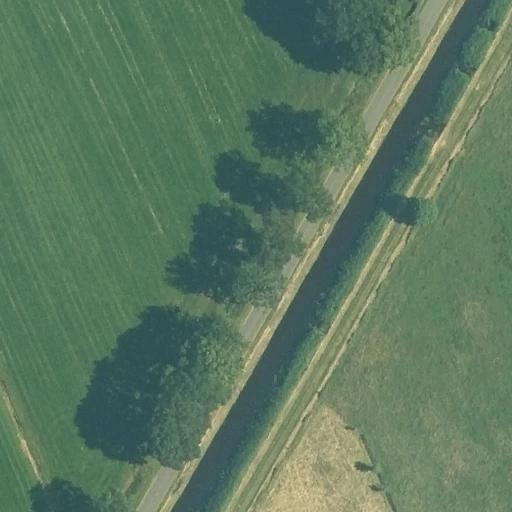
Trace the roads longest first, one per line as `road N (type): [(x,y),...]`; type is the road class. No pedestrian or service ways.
road 1 (unclassified): [(148,511),(438,0)]
road 2 (track): [(231,511),(511,13)]
